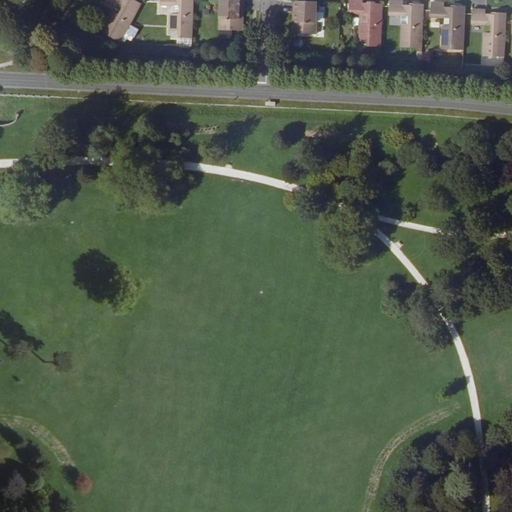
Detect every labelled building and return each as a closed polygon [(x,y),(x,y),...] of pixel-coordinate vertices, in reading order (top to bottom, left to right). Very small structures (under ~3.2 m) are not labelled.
[(108,0),(124,9),(120,16),(113,12),(102,32),(121,42),(141,5),(133,0),(108,0)] [(179,39),(192,39),(193,0),(161,0),(161,5),(181,7),(181,15),(172,14),(171,32),(180,32),(179,39)] [(244,0),(221,0),(220,30),(239,31),(243,31),(244,0)] [(369,47),(381,48),(383,7),(383,5),(364,4),(363,0),(350,0),(350,4),(350,14),(370,15),(370,23),(361,23),(360,40),(369,41),(369,47)] [(318,2),(305,2),(295,1),(293,34),(297,34),(317,35),(318,2)] [(401,48),(422,49),(424,10),(425,5),(404,4),(404,1),(391,1),(390,7),(390,16),(410,17),(410,25),(402,24),(401,48)] [(443,50),(464,51),(465,14),(466,7),(445,6),(445,4),(432,3),(432,10),(432,18),(452,19),(452,27),(444,26),(443,50)] [(484,57),(505,58),(507,22),(507,14),(487,13),(487,10),(473,9),(473,15),(473,25),(493,26),(493,34),(485,34),(484,57)]
